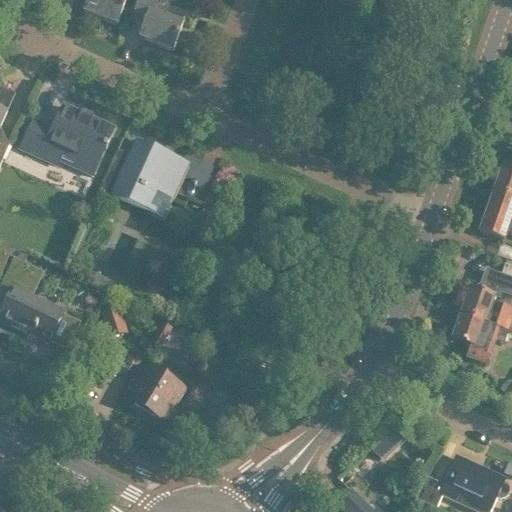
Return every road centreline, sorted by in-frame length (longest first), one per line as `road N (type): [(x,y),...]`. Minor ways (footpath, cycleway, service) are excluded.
road 1 (residential): [(424,234),(199,113)]
road 2 (tertiary): [(424,234),(505,0)]
road 3 (residential): [(199,113),(0,22)]
road 4 (tertiary): [(236,511),(359,376)]
road 5 (tertiary): [(148,511),(0,434)]
road 6 (residential): [(511,441),(359,376)]
road 7 (tertiary): [(359,376),(424,234)]
road 8 (residential): [(199,113),(243,0)]
